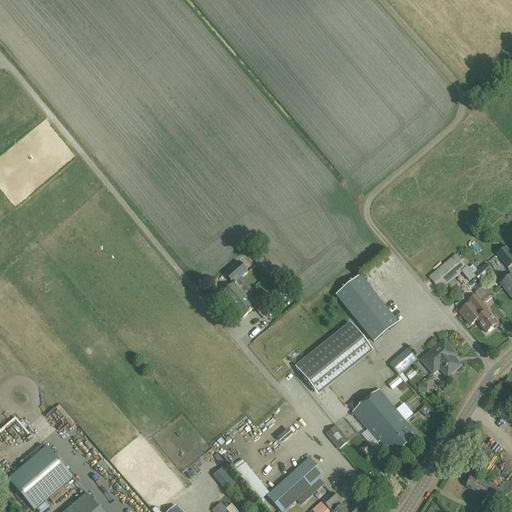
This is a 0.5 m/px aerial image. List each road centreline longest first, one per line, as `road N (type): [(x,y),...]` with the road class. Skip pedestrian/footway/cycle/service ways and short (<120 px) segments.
road 1 (unclassified): [(496,370),(367,215),(371,196),(453,125),(462,103),(456,83),(381,0)]
road 2 (tertiary): [(404,511),(496,370)]
